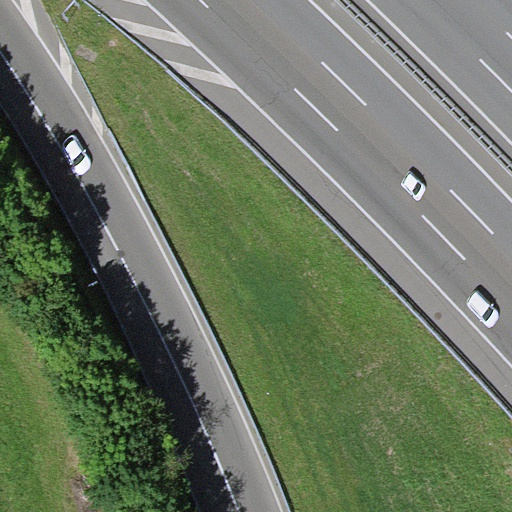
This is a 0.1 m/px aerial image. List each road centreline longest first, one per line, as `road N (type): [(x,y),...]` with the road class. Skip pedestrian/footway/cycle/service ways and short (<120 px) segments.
road 1 (motorway): [(0,13),(170,304),(261,511)]
road 2 (motorway): [(227,0),(511,282)]
